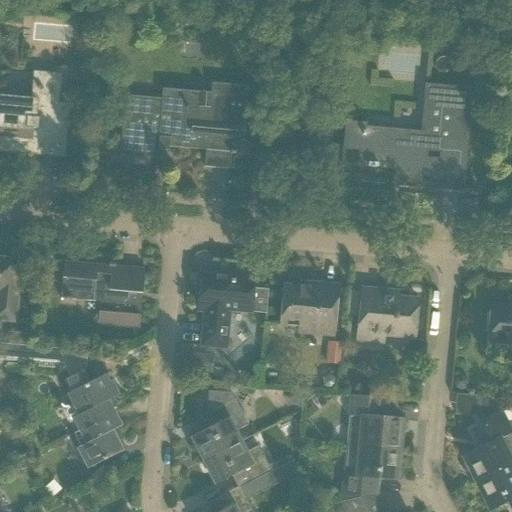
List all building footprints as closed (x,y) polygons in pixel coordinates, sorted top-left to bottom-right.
[(39,101),(0,96),(0,148),(17,151),(18,145),(64,149),(68,106),(57,105),(59,76),(41,74),(39,101)] [(123,99),(120,136),(118,155),(156,159),(157,146),(205,150),(203,167),(229,169),(230,154),(241,155),(247,86),(210,83),(210,93),(160,89),(159,102),(123,99)] [(359,164),(397,168),(411,169),(409,185),(460,190),(470,90),(426,86),(421,134),(363,129),(363,125),(347,124),(344,147),(360,149),(359,164)] [(0,320),(14,321),(18,269),(8,268),(8,261),(0,259),(0,320)] [(96,326),(118,328),(138,330),(143,269),(114,267),(114,265),(107,265),(107,266),(63,262),(60,299),(65,299),(64,300),(70,300),(70,299),(93,301),(93,298),(99,298),(96,326)] [(200,274),(196,311),(205,312),(202,346),(221,348),(225,348),(229,310),(251,313),(265,314),(267,290),(253,289),(254,279),(200,274)] [(282,287),(281,307),(279,326),(298,328),(298,332),(333,335),(337,286),(316,284),(315,290),(282,287)] [(357,334),(394,337),(414,339),(417,299),(378,296),(378,290),(361,288),(357,334)] [(511,306),(494,305),(491,342),(511,343),(511,306)] [(9,333),(8,346),(35,348),(38,322),(26,321),(25,335),(9,333)] [(327,343),(325,364),(341,365),(342,344),(327,343)] [(0,345),(0,360),(22,362),(22,360),(53,362),(63,363),(70,377),(82,371),(84,371),(85,351),(54,349),(35,348),(8,346),(0,345)] [(189,354),(187,372),(204,374),(206,355),(189,354)] [(71,419),(77,432),(114,413),(108,400),(118,395),(107,373),(88,383),(82,371),(70,377),(65,380),(71,392),(66,394),(76,416),(71,419)] [(457,378),(455,383),(456,389),(461,391),(467,389),(470,385),(468,379),(463,376),(457,378)] [(204,430),(189,437),(202,461),(240,441),(235,432),(248,425),(234,399),(231,393),(208,392),(207,413),(213,425),(206,429),(204,430)] [(294,394),(292,407),(301,408),(302,395),(294,394)] [(351,396),(346,445),(400,450),(403,420),(383,418),(385,399),(351,396)] [(114,413),(77,432),(84,445),(75,449),(85,470),(121,452),(111,432),(121,426),(114,413)] [(483,448),(466,457),(479,484),(511,466),(511,430),(504,415),(492,421),(474,430),(483,448)] [(231,477),(237,487),(240,486),(240,487),(272,471),(258,446),(246,452),(240,441),(202,461),(214,485),(231,477)] [(346,445),(342,495),(376,499),(378,478),(397,480),(400,450),(346,445)] [(511,466),(479,484),(493,510),(510,502),(511,505),(511,466)] [(251,511),(253,511),(240,487),(240,486),(237,487),(210,501),(216,511),(251,511)] [(341,502),(346,511),(385,511),(383,508),(381,509),(376,499),(342,495),(341,502)]
